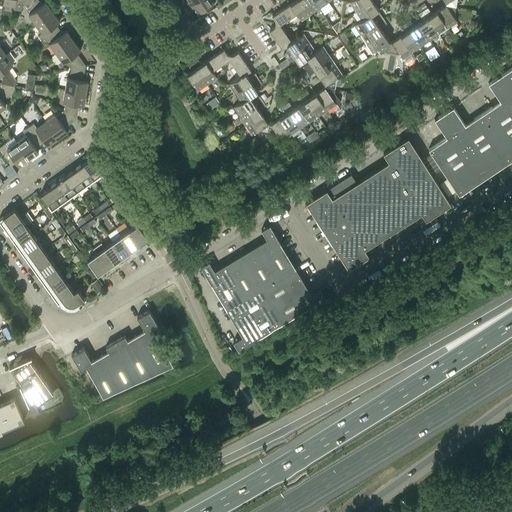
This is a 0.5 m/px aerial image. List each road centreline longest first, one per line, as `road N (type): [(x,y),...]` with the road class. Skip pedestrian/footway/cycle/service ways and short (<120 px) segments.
road 1 (motorway): [(511,302),(241,453),(115,511)]
road 2 (motorway): [(511,324),(206,511)]
road 3 (unclassified): [(284,205),(328,279),(344,283),(511,181)]
road 4 (motorway): [(276,511),(511,369)]
road 5 (unclassified): [(284,205),(511,52)]
road 6 (residential): [(0,199),(92,135),(103,57),(64,0)]
road 7 (unclassified): [(59,328),(284,205)]
road 8 (motorway): [(358,511),(511,400)]
